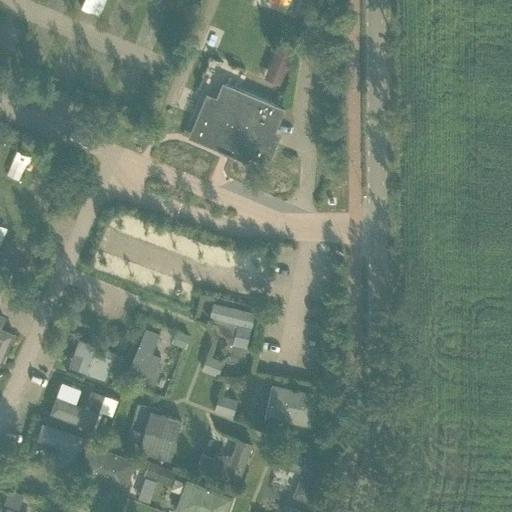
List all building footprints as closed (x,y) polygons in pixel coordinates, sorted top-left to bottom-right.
[(286,66),(292,51),(277,45),(271,60),(286,66)] [(269,132),(279,107),(224,84),(217,102),(207,98),(192,135),(243,157),(245,152),(264,160),(274,135),(269,132)] [(47,164),(40,182),(63,192),(71,174),(47,164)] [(0,221),(0,243),(10,229),(0,221)] [(202,295),(202,311),(212,311),(213,296),(202,295)] [(0,358),(5,360),(16,330),(0,323),(0,306),(2,299),(0,298),(0,358)] [(167,354),(154,349),(161,329),(147,324),(128,374),(155,385),(167,354)] [(237,324),(232,343),(243,346),(245,346),(250,327),(237,324)] [(175,328),(170,341),(183,346),(189,334),(175,328)] [(70,368),(109,377),(112,366),(121,368),(126,350),(78,338),(70,368)] [(207,355),(201,369),(217,375),(222,361),(207,355)] [(312,425),(319,391),(265,380),(258,413),(312,425)] [(92,390),(87,401),(99,406),(104,394),(92,390)] [(217,397),(213,410),(231,416),(235,403),(217,397)] [(140,450),(173,458),(183,417),(151,409),(140,450)] [(43,421),(38,439),(78,451),(83,433),(43,421)] [(129,429),(127,438),(138,441),(140,432),(129,429)] [(224,435),(221,455),(207,454),(206,468),(246,473),(250,438),(224,435)] [(124,490),(138,461),(92,440),(78,469),(124,490)] [(300,455),(289,501),(306,505),(317,458),(300,455)] [(147,461),(142,475),(154,479),(160,465),(147,461)] [(161,466),(156,480),(168,485),(174,471),(161,466)] [(184,511),(229,511),(236,495),(188,476),(175,508),(184,511)] [(8,488),(3,502),(17,507),(22,493),(8,488)]
